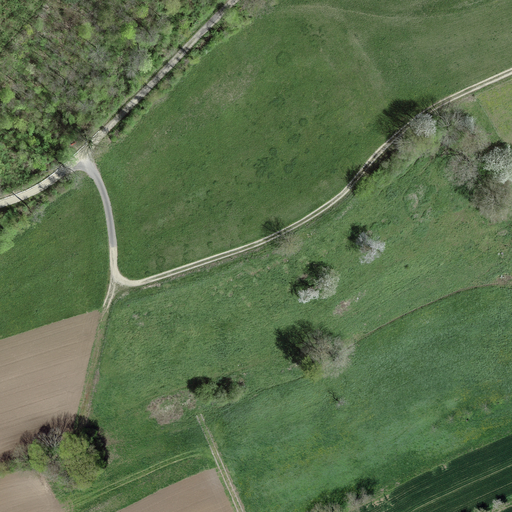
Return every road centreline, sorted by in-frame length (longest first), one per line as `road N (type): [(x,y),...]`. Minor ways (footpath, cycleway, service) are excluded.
road 1 (track): [(80,159),(104,197),(114,276),(124,285),(260,242),(331,203),(406,122),(511,70)]
road 2 (track): [(0,202),(80,159),(237,0)]
road 3 (track): [(114,276),(73,435)]
